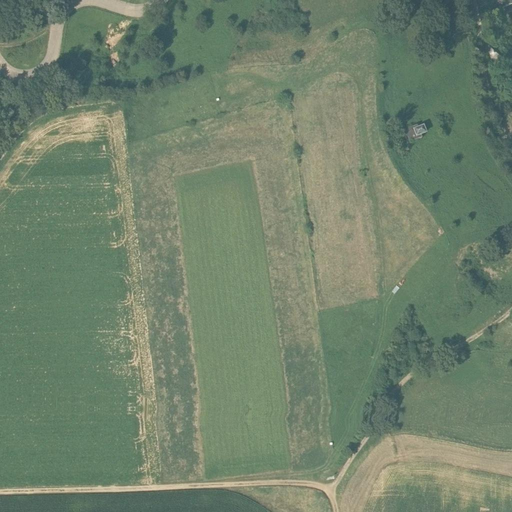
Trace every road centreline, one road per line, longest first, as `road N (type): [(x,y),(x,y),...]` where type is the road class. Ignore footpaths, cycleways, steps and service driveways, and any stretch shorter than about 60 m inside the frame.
road 1 (track): [(329,491),(300,481),(0,491)]
road 2 (unclassified): [(166,0),(135,20),(78,11),(61,23),(44,79),(26,88),(0,77)]
road 3 (track): [(466,352),(387,408),(329,491)]
road 4 (track): [(470,0),(491,132),(511,169)]
